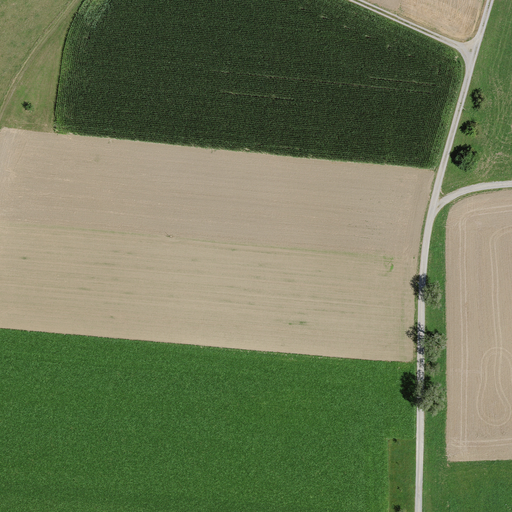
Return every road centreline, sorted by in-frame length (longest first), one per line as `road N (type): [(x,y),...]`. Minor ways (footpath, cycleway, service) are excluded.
road 1 (track): [(490,0),(432,207),(421,279),(418,511)]
road 2 (track): [(472,55),(353,0)]
